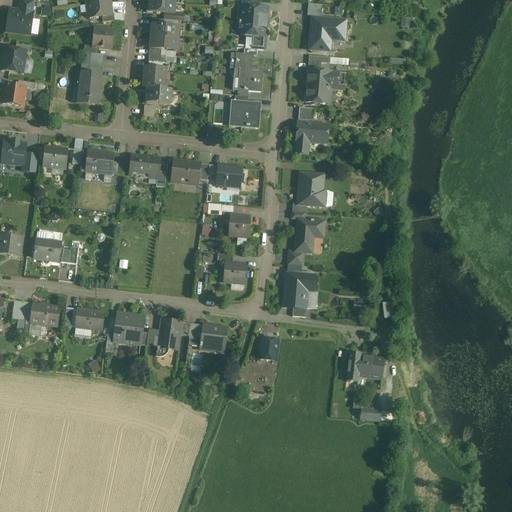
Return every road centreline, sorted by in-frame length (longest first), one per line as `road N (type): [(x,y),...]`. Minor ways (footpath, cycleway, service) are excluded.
road 1 (residential): [(0,279),(255,314),(276,147)]
road 2 (track): [(185,511),(255,314)]
road 3 (residential): [(276,147),(240,151),(123,135)]
road 4 (residential): [(276,147),(290,0)]
road 5 (residential): [(131,0),(123,135)]
road 6 (residential): [(123,135),(0,123)]
